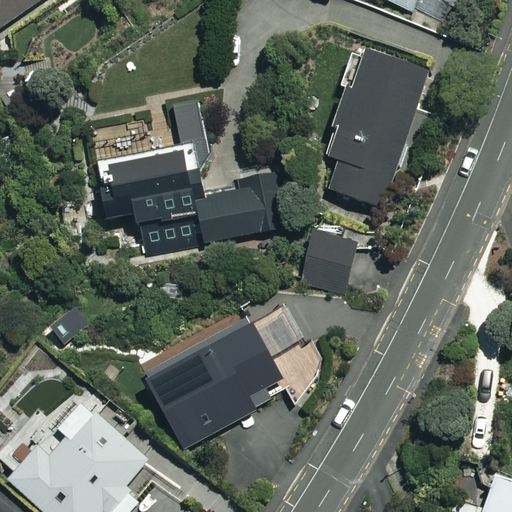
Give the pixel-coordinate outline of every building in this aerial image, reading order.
[(46,0),(0,0),(0,33),(46,0)] [(421,0),(380,0),(412,17),(421,0)] [(437,87),(363,57),(348,95),(357,98),(331,162),(346,169),(336,195),(385,214),(437,87)] [(210,145),(203,107),(180,111),(187,150),(210,145)] [(198,152),(105,168),(120,255),(149,250),(150,256),(293,232),(284,179),(257,184),(256,176),(241,178),(245,197),(215,202),(210,178),(202,179),(198,152)] [(361,249),(318,240),(308,286),(351,296),(361,249)] [(297,387),(267,328),(155,387),(191,455),(264,417),(259,407),(297,387)] [(156,468),(94,411),(68,439),(76,446),(58,465),(46,454),(16,487),(43,511),(140,511),(145,507),(131,495),(156,468)] [(493,511),(484,511),(458,503),(454,511),(511,511),(511,485),(504,482),(493,511)]
